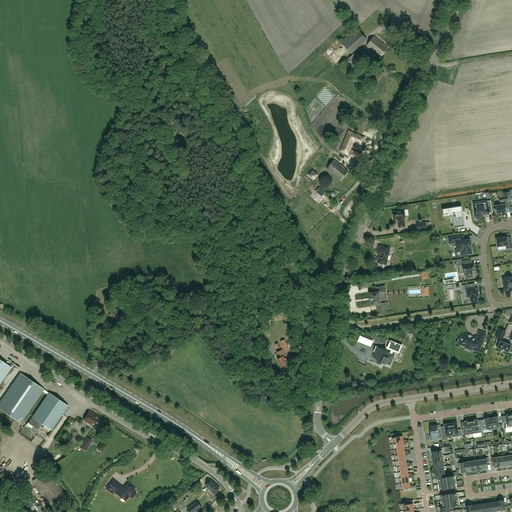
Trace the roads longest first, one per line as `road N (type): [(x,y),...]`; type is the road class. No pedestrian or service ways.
road 1 (tertiary): [(332,445),(317,412),(343,270),(459,0)]
road 2 (unclassified): [(241,511),(210,470),(0,337)]
road 3 (primary): [(224,457),(0,321)]
road 4 (residential): [(511,303),(489,298),(483,259),(490,229),(511,222)]
